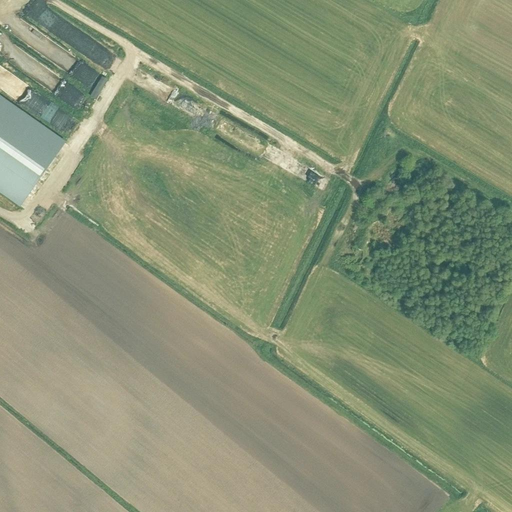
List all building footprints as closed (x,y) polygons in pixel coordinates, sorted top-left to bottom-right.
[(72,49),(99,64),(106,51),(79,36),(72,49)] [(83,83),(90,73),(39,38),(32,48),(83,83)] [(0,76),(0,92),(67,134),(76,119),(2,73),(0,76)] [(181,105),(183,99),(174,96),(172,102),(181,105)] [(0,194),(20,208),(65,144),(0,98),(0,194)] [(89,108),(77,136),(84,139),(96,111),(89,108)]
